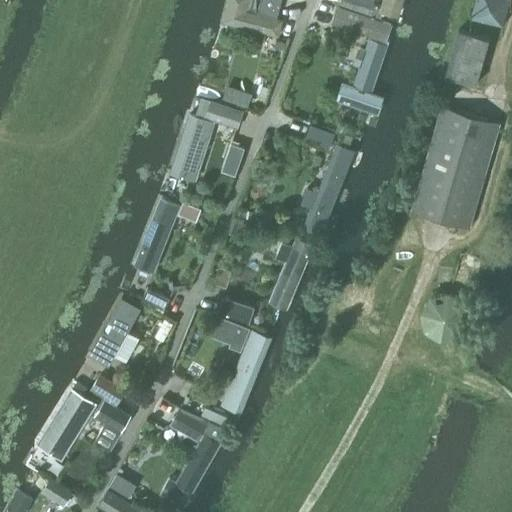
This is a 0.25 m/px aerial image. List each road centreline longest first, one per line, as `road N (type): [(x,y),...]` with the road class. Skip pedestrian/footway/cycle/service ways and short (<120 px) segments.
road 1 (unclassified): [(82,511),(158,386),(308,0)]
road 2 (track): [(511,131),(480,229),(439,239),(378,382),(305,511)]
